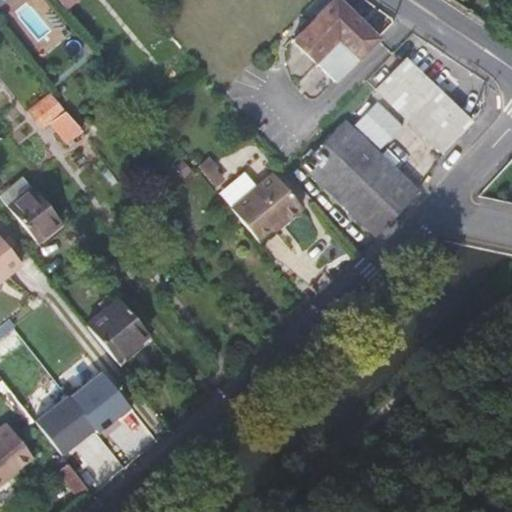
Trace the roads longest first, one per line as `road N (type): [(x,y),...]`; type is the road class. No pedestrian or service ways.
road 1 (residential): [(440,212),(281,366),(111,511)]
road 2 (unknown): [(412,4),(334,102),(312,116),(280,114),(255,92)]
road 3 (secondary): [(511,72),(405,0)]
